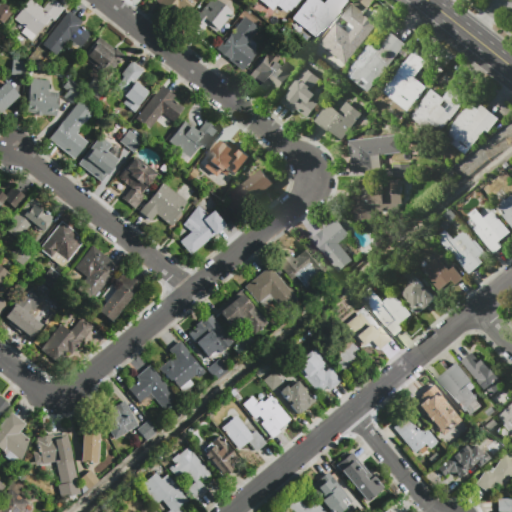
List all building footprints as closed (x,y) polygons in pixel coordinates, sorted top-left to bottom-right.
[(12,18),(25,0),(31,0),(43,9),(49,0),(53,0),(64,8),(54,20),(50,17),(31,40),(20,32),(21,31),(17,28),(20,24),(12,18)] [(167,12),(153,1),(153,0),(193,0),(197,3),(186,16),(179,10),(174,15),(168,10),(167,12)] [(207,0),(216,0),(232,12),(217,31),(216,31),(215,32),(208,27),(199,37),(187,27),(207,0)] [(301,0),(290,14),(277,4),(272,10),(259,0),(301,0)] [(325,0),(347,0),(339,10),(340,11),(323,32),(322,31),(316,38),(291,19),(305,0),(317,0),(322,4),(325,0)] [(2,25),(0,23),(0,3),(1,2),(13,12),(2,25)] [(353,3),(378,24),(347,64),(321,44),(337,24),(349,33),(354,27),(342,17),(353,3)] [(55,55),(40,43),(64,13),(66,14),(68,11),(81,21),(78,24),(90,34),(79,47),(68,39),(55,55)] [(244,17),(257,28),(244,45),(255,53),(242,70),(216,49),(225,37),(227,39),(244,17)] [(391,32),(406,44),(370,92),(346,74),(370,43),(378,50),(391,32)] [(82,57),(98,37),(113,49),(114,48),(123,55),(107,75),(99,68),(97,71),(91,66),(92,65),(82,57)] [(426,63),(416,76),(428,86),(423,93),(424,94),(409,113),(384,94),(391,85),(390,84),(405,65),(404,64),(413,53),(426,63)] [(291,75),(278,91),(272,86),(267,91),(248,76),(265,55),(291,75)] [(26,61),(24,76),(10,74),(12,59),(26,61)] [(130,60),(143,70),(134,81),(148,93),(133,112),(122,103),(126,99),(114,89),(122,78),(119,75),(130,60)] [(307,69),(320,79),(311,90),(316,94),(312,98),(319,103),(308,118),(296,109),(294,112),(281,102),(307,69)] [(29,79),(48,81),(47,92),(58,93),(55,117),(41,115),(41,117),(32,116),(32,114),(25,113),(29,79)] [(72,103),(63,96),(66,91),(61,87),(67,79),(81,91),(72,103)] [(0,86),(5,82),(18,96),(0,113),(0,86)] [(432,88),(443,97),(454,84),(469,96),(442,131),(437,137),(413,118),(414,116),(412,115),(417,110),(416,109),(432,88)] [(101,93),(96,100),(85,92),(90,85),(101,93)] [(161,86),(175,96),(172,100),(183,108),(173,121),(162,113),(149,129),(134,117),(151,95),(153,97),(161,86)] [(78,101),(92,112),(75,133),(87,142),(74,159),(48,139),(78,101)] [(347,102),(362,114),(342,140),(331,131),(329,133),(314,121),(329,102),(340,111),(347,102)] [(466,155),(452,143),(455,139),(449,135),(451,133),(449,131),(453,127),(452,126),(470,103),(478,109),(482,104),(487,108),(500,118),(489,132),(486,130),(466,155)] [(204,120),(218,130),(208,143),(205,141),(199,148),(197,147),(189,158),(168,142),(183,122),(196,132),(198,130),(199,131),(202,127),(201,126),(203,123),(202,122),(204,120)] [(141,141),(132,152),(118,141),(127,130),(141,141)] [(207,154),(223,134),(249,155),(234,175),(222,165),(220,167),(216,163),(217,162),(207,154)] [(399,134),(402,153),(381,155),(382,168),(353,172),(349,140),(399,134)] [(110,145),(105,151),(118,160),(100,182),(77,164),(99,136),(110,145)] [(134,210),(121,200),(130,189),(117,179),(134,156),(159,175),(156,179),(154,177),(141,194),(144,196),(134,210)] [(211,171),(202,182),(190,172),(199,161),(211,171)] [(411,177),(394,177),(394,164),(411,164),(411,177)] [(234,214),(224,201),(237,191),(236,190),(263,169),(276,186),(249,207),(247,204),(234,214)] [(376,219),(355,219),(355,211),(351,211),(351,187),(360,187),(360,180),(403,180),(403,203),(399,203),(399,210),(376,210),(376,219)] [(149,222),(138,213),(162,183),(186,203),(179,211),(181,213),(170,227),(155,215),(149,222)] [(0,192),(4,196),(12,186),(25,196),(14,210),(4,202),(0,207),(0,192)] [(511,225),(497,207),(511,195),(511,225)] [(53,220),(43,233),(32,225),(19,242),(5,232),(30,199),(45,210),(43,212),(53,220)] [(179,242),(190,232),(182,225),(197,206),(208,214),(212,211),(225,226),(206,242),(189,255),(179,242)] [(493,254),(473,229),(477,225),(470,217),(478,210),(484,218),(493,211),(511,232),(500,242),(503,246),(493,254)] [(323,253),(322,254),(313,242),(311,239),(336,218),(351,237),(348,240),(352,246),(349,248),(352,252),(349,255),(353,260),(339,272),(323,253)] [(66,262),(54,253),(50,259),(38,250),(60,220),(84,239),(66,262)] [(448,251),(437,237),(447,229),(454,239),(467,229),(486,253),(480,258),(484,263),(469,275),(450,250),(448,251)] [(91,245),(117,266),(90,301),(76,290),(85,278),(73,269),(91,245)] [(276,264),(289,253),(293,258),(308,246),(329,272),(319,279),(318,277),(304,288),(296,279),(291,282),(276,264)] [(13,260),(22,248),(33,256),(23,268),(13,260)] [(435,252),(449,270),(454,266),(466,280),(457,287),(451,280),(441,289),(436,283),(434,285),(418,266),(435,252)] [(0,314),(0,266),(10,274),(0,286),(0,298),(8,305),(0,314)] [(258,306),(243,287),(269,266),(297,301),(283,312),(272,299),(262,307),(260,304),(258,306)] [(49,267),(63,279),(53,291),(39,280),(49,267)] [(111,322),(97,311),(105,301),(100,298),(113,282),(117,285),(126,273),(141,285),(111,322)] [(436,300),(431,304),(419,315),(412,307),(412,308),(404,298),(406,297),(402,292),(407,288),(405,286),(410,282),(409,282),(413,278),(414,279),(418,276),(426,286),(423,288),(425,291),(428,289),(436,300)] [(405,329),(395,337),(363,298),(373,289),(384,302),(394,293),(399,300),(400,300),(412,314),(401,324),(405,329)] [(266,324),(254,334),(240,317),(229,326),(215,310),(239,291),(266,324)] [(32,340),(4,317),(14,304),(20,309),(23,305),(34,314),(41,306),(42,307),(44,304),(54,312),(32,340)] [(210,315),(233,342),(210,360),(208,358),(206,359),(200,352),(195,356),(183,342),(190,337),(187,334),(196,327),(195,325),(201,320),(202,322),(210,315)] [(381,327),(391,340),(377,351),(369,340),(362,346),(363,346),(361,348),(344,328),(360,315),(368,324),(369,324),(375,332),(381,327)] [(80,317),(93,327),(85,338),(86,339),(72,357),(68,354),(58,367),(38,351),(59,324),(71,332),(75,326),(74,325),(80,317)] [(257,346),(246,355),(236,344),(248,335),(257,346)] [(334,363),(337,360),(328,348),(345,335),(360,354),(353,360),(357,365),(344,376),(334,363)] [(168,350),(179,341),(199,367),(200,366),(205,372),(198,377),(196,374),(189,380),(193,385),(182,393),(173,382),(171,384),(160,370),(171,362),(171,363),(175,359),(168,350)] [(340,382),(329,391),(326,387),(323,389),(324,391),(319,396),(308,382),(304,378),(302,376),(292,364),(309,350),(311,352),(315,349),(322,358),(320,360),(323,364),(322,365),(323,367),(322,368),(324,372),(329,368),(340,382)] [(481,362),(483,359),(492,370),(493,369),(506,384),(492,396),(480,383),(472,374),(472,375),(461,361),(472,351),(481,362)] [(218,359),(227,370),(215,380),(206,369),(218,359)] [(470,417),(465,411),(463,413),(447,394),(436,380),(457,363),(473,382),(472,383),(475,387),(472,391),(479,399),(477,400),(482,407),(470,417)] [(149,365),(178,400),(164,412),(152,399),(154,398),(150,393),(138,403),(129,392),(140,383),(135,377),(149,365)] [(282,382),(272,390),(264,379),(273,372),(282,382)] [(303,410),(298,414),(297,413),(295,415),(294,414),(293,415),(285,405),(286,405),(276,393),(285,385),(287,388),(296,381),(299,385),(299,384),(302,388),(304,387),(316,400),(304,410),(303,410)] [(431,404),(440,397),(448,407),(449,406),(453,410),(451,411),(453,413),(446,419),(444,417),(441,420),(442,421),(434,427),(424,416),(423,417),(412,404),(423,394),(431,404)] [(280,432),(272,438),(260,424),(263,421),(258,416),(254,419),(246,409),(254,402),(254,403),(256,402),(257,403),(260,400),(262,402),(270,396),(290,420),(278,430),(280,432)] [(0,398),(8,405),(0,415),(0,398)] [(98,417),(123,400),(137,422),(136,423),(138,426),(148,420),(156,433),(144,442),(137,431),(136,432),(133,428),(130,430),(130,429),(113,440),(98,417)] [(511,433),(498,416),(511,404),(511,433)] [(0,424),(10,412),(25,424),(19,432),(29,439),(25,453),(20,460),(6,449),(4,452),(0,449),(0,424)] [(265,443),(256,451),(248,442),(238,450),(220,429),(236,416),(250,434),(255,430),(265,443)] [(437,442),(429,450),(425,444),(413,454),(392,429),(406,417),(418,431),(424,427),(437,442)] [(82,431),(99,432),(98,438),(99,438),(97,463),(80,462),(80,452),(78,452),(79,442),(81,442),(82,431)] [(81,496),(60,501),(56,485),(60,484),(54,460),(34,464),(31,452),(36,450),(34,438),(52,434),(53,436),(67,433),(81,496)] [(201,449),(217,436),(225,446),(227,444),(237,456),(228,463),(230,466),(226,469),(227,470),(221,476),(202,454),(204,452),(201,449)] [(443,481),(434,470),(447,459),(465,444),(468,449),(473,445),(480,452),(483,450),(490,459),(478,468),(474,463),(463,472),(464,473),(459,478),(457,476),(456,477),(453,473),(443,481)] [(208,492),(195,503),(184,489),(193,482),(187,476),(179,483),(168,469),(174,464),(170,459),(187,446),(211,476),(205,481),(201,476),(197,478),(208,492)] [(335,466),(351,452),(371,478),(373,476),(382,487),(364,502),(335,466)] [(427,459),(435,453),(439,458),(431,464),(427,459)] [(488,493),(475,484),(484,469),(487,471),(490,467),(492,469),(502,454),(508,458),(511,453),(511,476),(504,488),(494,482),(488,493)] [(36,485),(23,481),(26,468),(40,471),(36,485)] [(79,478),(90,470),(98,480),(87,489),(79,478)] [(328,511),(309,487),(327,472),(336,484),(335,485),(344,497),(342,498),(347,504),(344,506),(345,507),(338,511),(328,511)] [(183,511),(166,511),(169,510),(161,500),(155,505),(139,486),(155,473),(160,480),(166,474),(188,500),(179,507),(183,511)] [(0,511),(0,505),(11,491),(28,504),(22,511),(0,511)] [(324,511),(290,511),(286,507),(298,497),(306,507),(315,500),(324,511)] [(511,511),(496,511),(496,499),(511,498),(511,511)]
